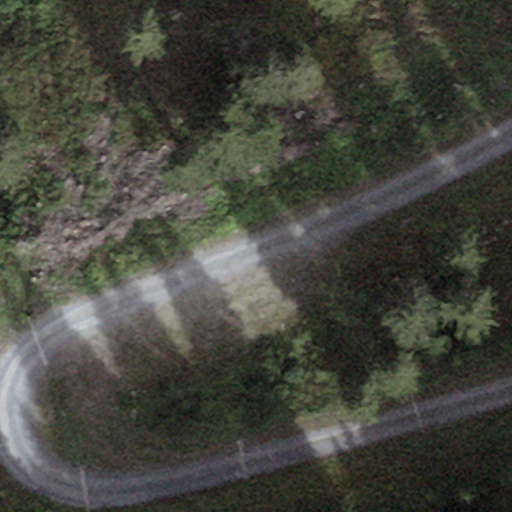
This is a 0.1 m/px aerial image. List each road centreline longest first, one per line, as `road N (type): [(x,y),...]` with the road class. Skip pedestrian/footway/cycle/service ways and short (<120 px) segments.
road 1 (track): [(511,131),(322,218),(197,251),(90,294),(46,355),(39,419),(100,456),(209,449),(393,419),(511,362)]
road 2 (track): [(7,0),(90,294),(219,0)]
